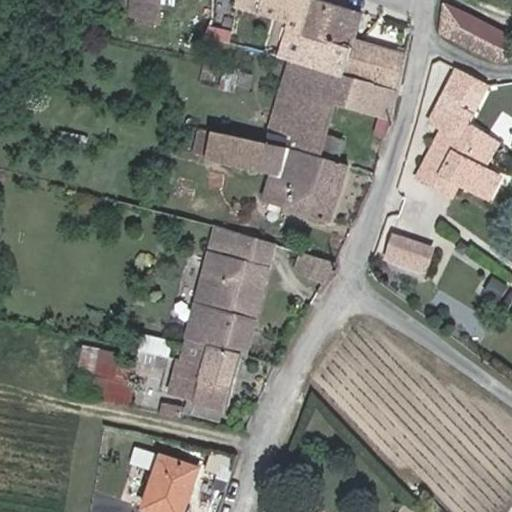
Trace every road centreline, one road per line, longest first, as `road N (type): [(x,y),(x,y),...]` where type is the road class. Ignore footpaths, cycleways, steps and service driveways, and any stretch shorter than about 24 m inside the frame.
road 1 (unclassified): [(347,277),(413,85),(431,4)]
road 2 (unclassified): [(235,511),(288,376),(347,277)]
road 3 (unclassified): [(347,277),(511,397)]
